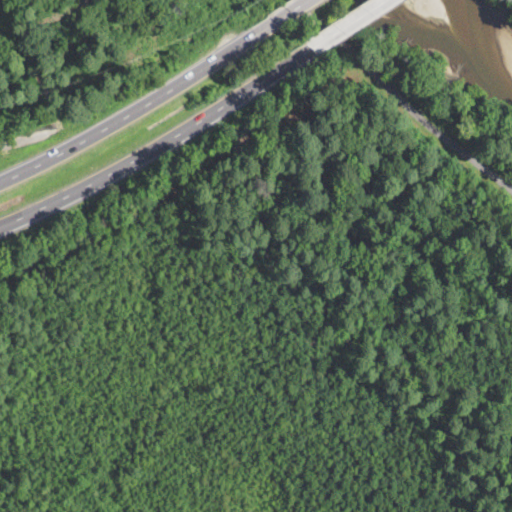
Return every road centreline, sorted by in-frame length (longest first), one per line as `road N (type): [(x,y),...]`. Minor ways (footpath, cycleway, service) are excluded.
road 1 (primary): [(0,227),(174,139),(313,48)]
road 2 (primary): [(257,33),(97,135),(0,183)]
